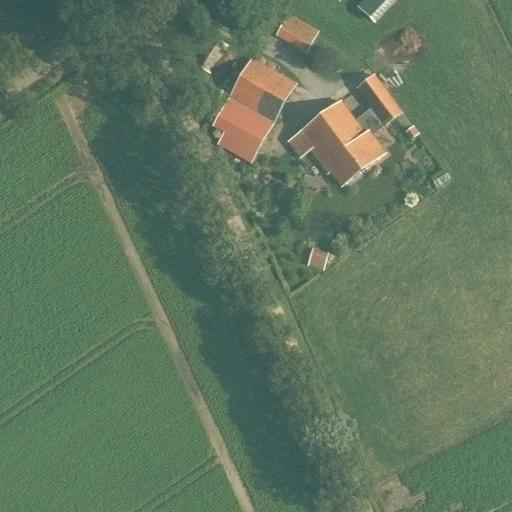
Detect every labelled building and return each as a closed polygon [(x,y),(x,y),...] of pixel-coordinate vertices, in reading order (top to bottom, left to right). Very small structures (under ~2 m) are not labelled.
[(367,0),(358,10),(373,24),(395,0),(367,0)] [(276,38),(306,55),(319,33),(289,16),(276,38)] [(228,48),(209,38),(192,66),(211,77),(228,48)] [(217,148),(250,167),(297,86),(252,61),(212,129),(223,136),(217,148)] [(288,144),(300,160),(310,153),(327,176),(330,174),(341,188),(384,156),(371,138),(401,115),(374,78),(357,91),(372,110),(355,123),(341,104),(288,144)] [(312,267),(329,270),(331,257),(314,254),(312,267)]
